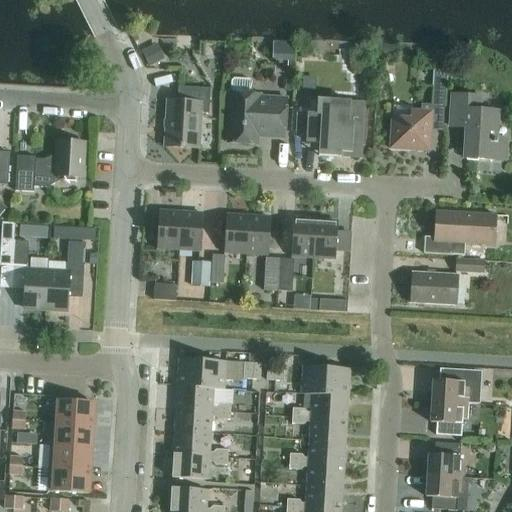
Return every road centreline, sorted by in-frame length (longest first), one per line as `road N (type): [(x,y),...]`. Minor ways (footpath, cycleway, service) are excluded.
road 1 (residential): [(382,511),(392,376),(380,314),(385,187)]
road 2 (residential): [(385,187),(126,170)]
road 3 (residential): [(124,369),(126,170)]
road 4 (residential): [(121,511),(124,369)]
road 5 (unclassified): [(125,104),(0,97)]
road 6 (residential): [(124,369),(0,362)]
